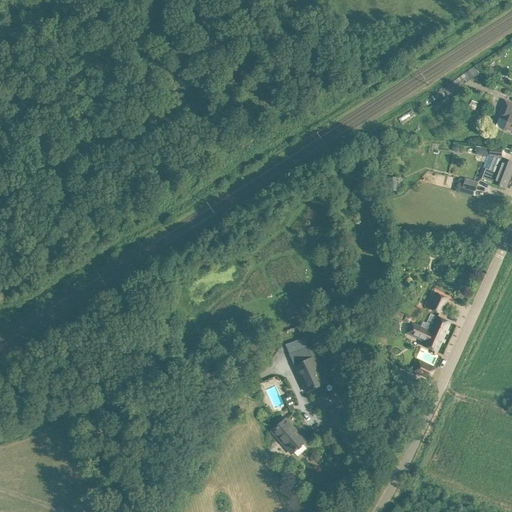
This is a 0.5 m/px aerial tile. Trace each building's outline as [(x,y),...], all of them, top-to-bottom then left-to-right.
[(443,89),(448,96),(479,73),(474,66),(443,89)] [(511,103),(504,101),(498,117),(499,118),(495,127),(511,133),(511,103)] [(485,156),(501,157),(502,149),(486,147),(485,156)] [(348,158),(340,163),(344,169),(348,170),(352,168),(353,165),(348,158)] [(492,184),(502,187),(505,188),(511,170),(511,162),(502,158),(501,158),(498,166),(493,164),(489,173),(485,171),(482,178),(493,182),(492,184)] [(458,188),(462,190),(463,187),(475,191),(477,183),(465,179),(464,181),(460,180),(458,188)] [(430,309),(441,314),(448,299),(437,294),(430,309)] [(285,311),(287,319),(299,315),(296,307),(285,311)] [(387,310),(390,325),(399,323),(398,321),(409,322),(411,317),(389,308),(388,310),(387,310)] [(423,321),(420,328),(424,329),(424,330),(430,332),(430,333),(443,339),(450,323),(431,314),(426,323),(423,321)] [(399,323),(390,325),(392,333),(400,332),(399,323)] [(424,329),(420,328),(412,324),(408,332),(426,341),(424,346),(437,352),(443,339),(430,333),(430,332),(424,330),(424,329)] [(297,337),(296,333),(288,335),(291,345),(306,340),(305,335),(297,337)] [(321,354),(295,366),(307,392),(333,379),(321,354)] [(415,372),(430,379),(435,368),(420,361),(415,372)] [(292,405),(295,403),(291,395),(284,398),(290,412),(295,410),(292,405)] [(272,429),(286,445),(293,452),(304,443),(294,431),(296,429),(285,418),(272,429)]
